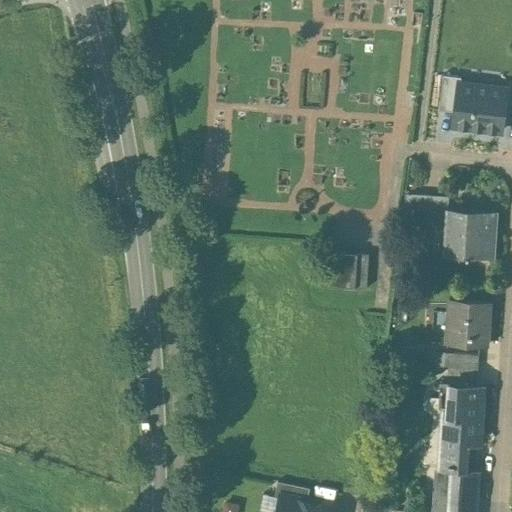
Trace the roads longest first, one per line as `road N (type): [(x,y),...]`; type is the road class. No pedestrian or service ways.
road 1 (secondary): [(152,511),(134,224),(86,0)]
road 2 (residential): [(511,282),(495,511)]
